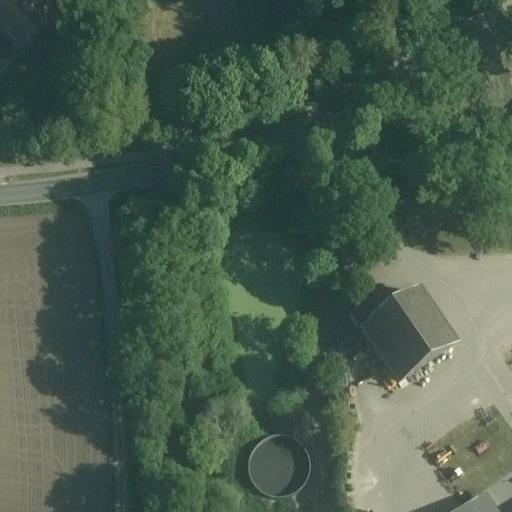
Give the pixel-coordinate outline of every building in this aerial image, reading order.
[(0,0),(0,16),(17,0),(0,0)] [(33,0),(17,0),(0,16),(0,31),(21,53),(54,21),(33,0)] [(415,299),(360,338),(395,388),(443,354),(451,349),(415,299)] [(511,304),(479,330),(511,373),(511,304)] [(315,479),(285,437),(255,458),(284,501),(315,479)]
